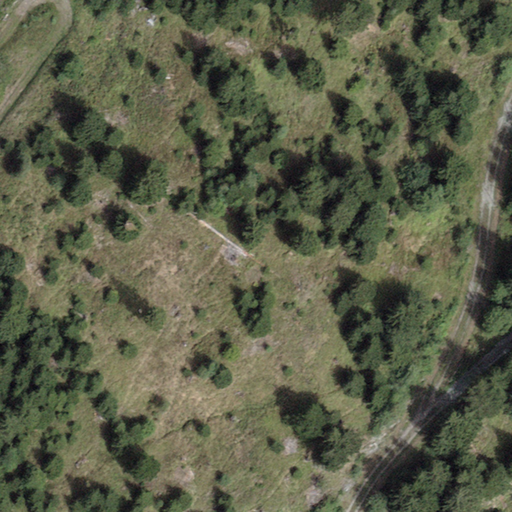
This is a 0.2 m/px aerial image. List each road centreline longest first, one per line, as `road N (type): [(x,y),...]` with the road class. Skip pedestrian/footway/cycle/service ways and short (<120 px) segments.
road 1 (track): [(359,511),(427,398),(486,258),(500,133),(511,107)]
road 2 (track): [(61,0),(64,28),(0,114)]
